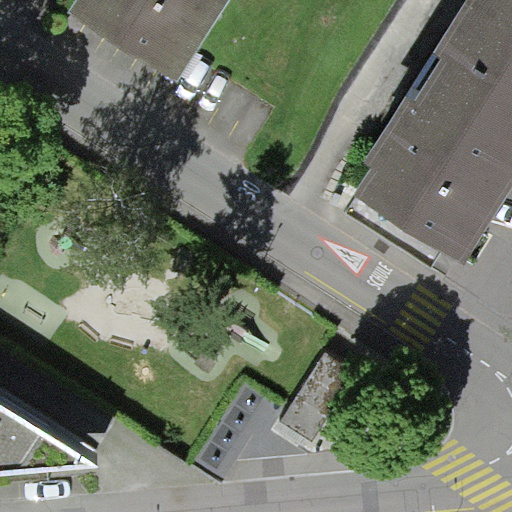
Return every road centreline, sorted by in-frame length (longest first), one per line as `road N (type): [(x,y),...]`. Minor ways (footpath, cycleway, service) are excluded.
road 1 (residential): [(0,43),(511,376)]
road 2 (residential): [(511,444),(481,479),(169,511)]
